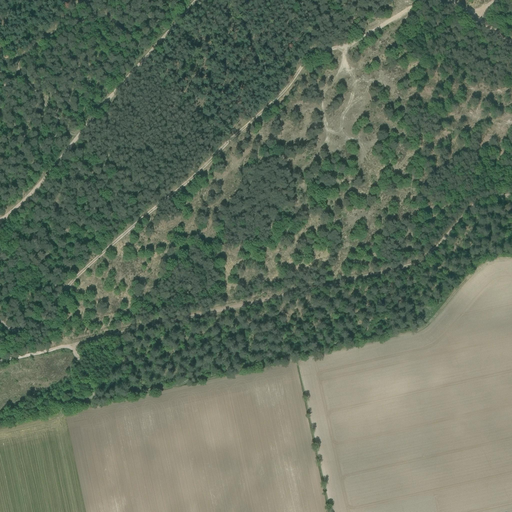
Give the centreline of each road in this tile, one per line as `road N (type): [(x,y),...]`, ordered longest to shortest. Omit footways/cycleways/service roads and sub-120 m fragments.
road 1 (track): [(422,0),(346,50),(312,54),(254,120),(54,298),(44,329),(58,329),(71,343),(92,402),(408,332),(485,255),(511,254)]
road 2 (track): [(198,0),(52,171),(0,219)]
road 3 (track): [(69,0),(66,14),(18,60),(59,119),(56,129),(44,156),(22,161),(16,185),(0,201)]
